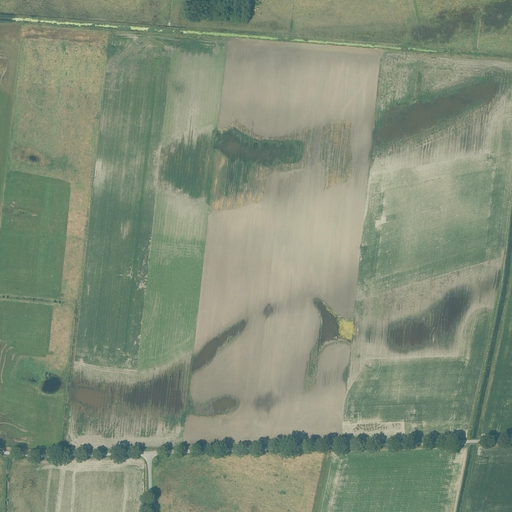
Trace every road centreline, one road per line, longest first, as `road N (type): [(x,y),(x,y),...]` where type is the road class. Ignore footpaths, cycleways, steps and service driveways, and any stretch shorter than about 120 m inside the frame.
road 1 (unclassified): [(511,440),(150,453)]
road 2 (track): [(511,141),(375,159),(376,137),(511,58)]
road 3 (track): [(478,441),(511,269)]
road 4 (unclassified): [(150,453),(0,449)]
